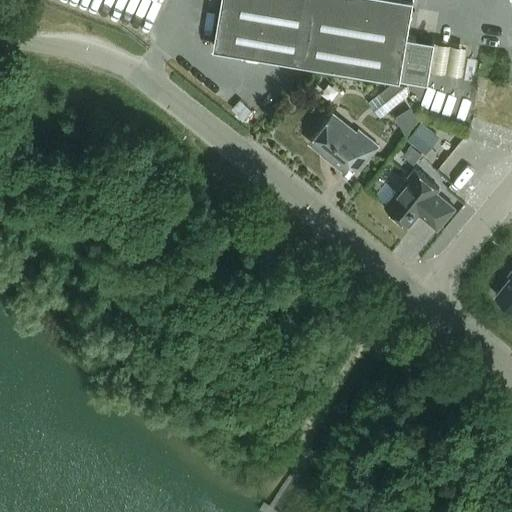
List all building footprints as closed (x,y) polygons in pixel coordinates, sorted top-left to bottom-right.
[(222,0),(214,46),(293,59),(429,82),(436,41),(408,36),(413,0),(222,0)] [(393,82),(369,101),(381,117),(409,95),(408,85),(393,82)] [(400,111),(409,128),(425,120),(417,103),(400,111)] [(379,145),(359,129),(356,133),(332,114),(312,139),(325,150),(323,153),(344,170),(351,161),(360,169),(379,145)] [(424,150),(436,135),(421,123),(409,138),(424,150)] [(440,187),(415,167),(386,204),(410,224),(417,216),(416,212),(420,212),(428,217),(427,218),(438,228),(456,206),(437,191),(440,187)] [(511,269),(510,273),(511,275),(496,294),(511,306),(511,269)]
